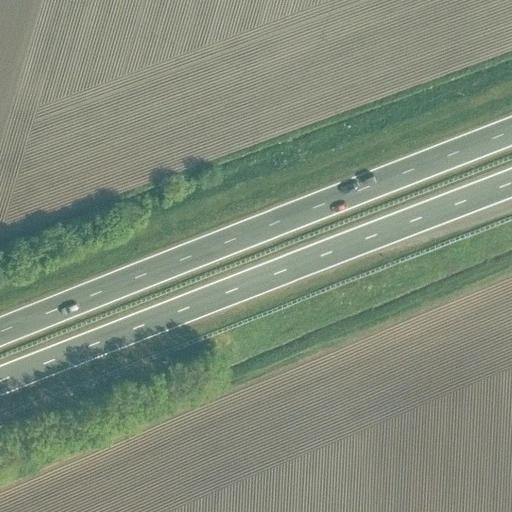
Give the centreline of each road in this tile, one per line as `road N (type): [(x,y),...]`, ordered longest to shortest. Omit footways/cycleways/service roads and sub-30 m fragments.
road 1 (trunk): [(511,131),(0,331)]
road 2 (trunk): [(0,381),(511,184)]
